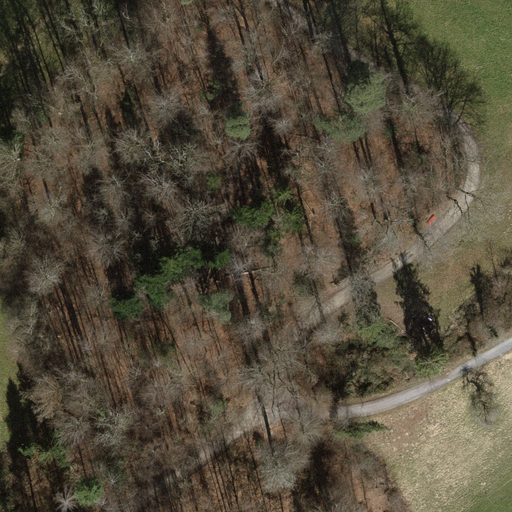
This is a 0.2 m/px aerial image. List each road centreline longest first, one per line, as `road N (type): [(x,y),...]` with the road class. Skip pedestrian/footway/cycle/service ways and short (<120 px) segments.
road 1 (track): [(263,401),(304,326),(438,231),(464,201),(474,166),(471,142),(450,116),(278,0)]
road 2 (track): [(263,401),(320,414),(362,410),(511,343)]
road 3 (track): [(134,511),(263,401)]
